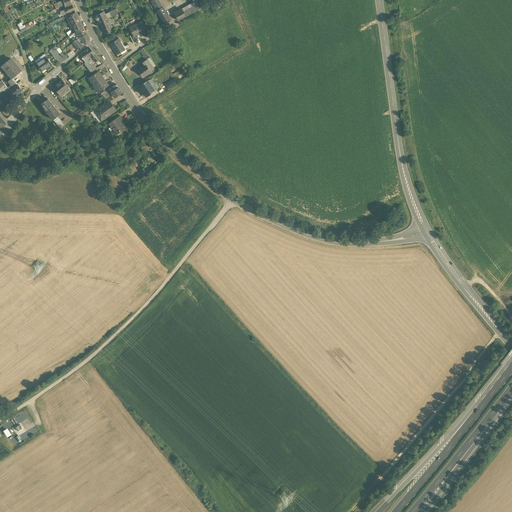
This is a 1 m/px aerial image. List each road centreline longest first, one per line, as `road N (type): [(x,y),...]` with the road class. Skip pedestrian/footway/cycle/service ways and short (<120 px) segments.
road 1 (unclassified): [(145,118),(231,199),(296,230),(348,243),(426,232)]
road 2 (track): [(0,420),(114,336),(231,199)]
road 3 (tertiary): [(379,0),(398,145),(426,232)]
road 4 (track): [(499,331),(351,511)]
road 5 (motorway): [(481,406),(379,511)]
road 6 (tertiary): [(426,232),(511,348)]
road 7 (residential): [(95,39),(29,97),(0,141)]
road 8 (motorway): [(481,406),(398,511)]
